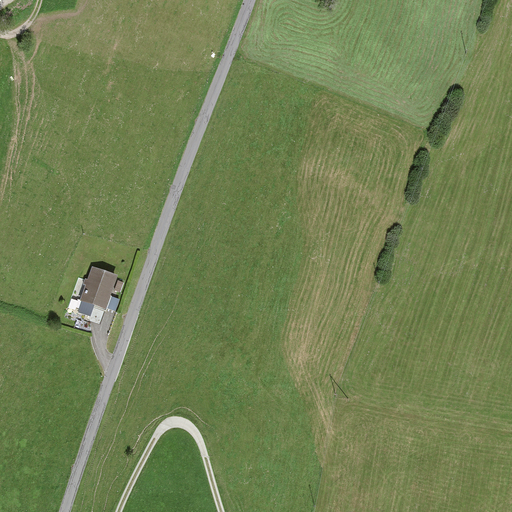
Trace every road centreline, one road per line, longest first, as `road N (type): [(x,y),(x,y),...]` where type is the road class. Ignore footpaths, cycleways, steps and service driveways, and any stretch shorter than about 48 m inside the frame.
road 1 (tertiary): [(65,511),(249,0)]
road 2 (track): [(119,511),(154,438),(177,422),(200,441),(222,511)]
